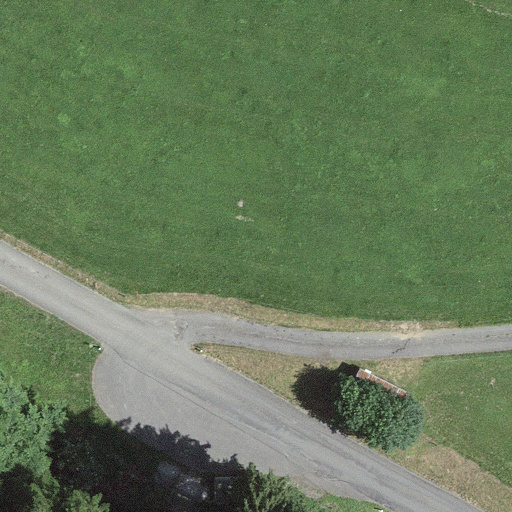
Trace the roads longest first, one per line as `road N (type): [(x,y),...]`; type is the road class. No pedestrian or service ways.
road 1 (unclassified): [(0,264),(446,511)]
road 2 (track): [(511,340),(126,340)]
